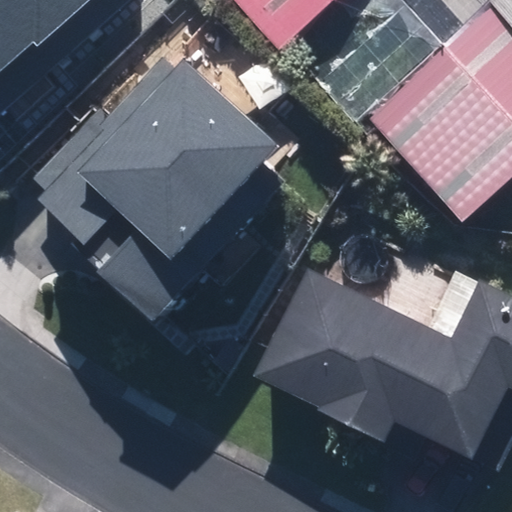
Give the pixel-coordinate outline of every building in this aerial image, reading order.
[(0,0),(0,69),(36,37),(41,43),(88,0),(0,0)] [(234,0),(285,56),(292,49),(347,0),(234,0)] [(373,139),(383,130),(375,121),(497,12),(491,6),(488,9),(479,0),(347,0),(292,49),(373,139)] [(511,0),(479,0),(488,9),(491,6),(497,12),(511,28),(511,0)] [(511,28),(497,12),(375,121),(383,130),(469,226),(511,187),(511,28)] [(290,165),(169,48),(26,195),(36,206),(146,312),(290,165)] [(308,271),(257,378),(394,443),(403,424),(497,469),(511,437),(511,293),(486,281),(457,342),(308,271)]
